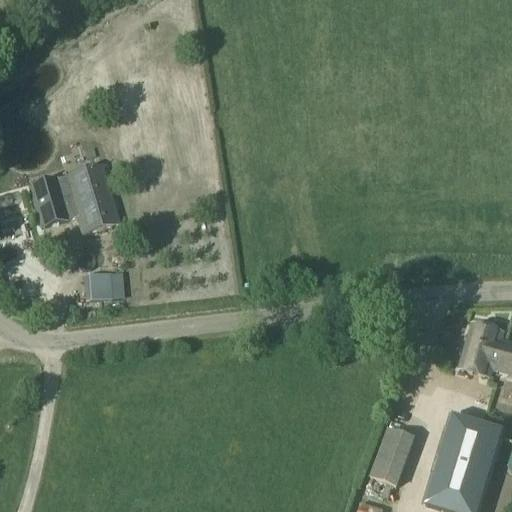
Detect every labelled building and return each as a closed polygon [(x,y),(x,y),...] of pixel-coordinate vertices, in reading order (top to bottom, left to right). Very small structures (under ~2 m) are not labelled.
[(117,230),(101,172),(66,182),(67,182),(55,186),(55,185),(30,192),(41,233),(66,226),(66,225),(78,221),(83,240),(117,230)] [(77,282),(78,309),(105,308),(104,281),(77,282)] [(511,349),(500,346),(502,336),(471,327),(458,373),(489,382),(494,365),(511,370),(511,349)] [(454,429),(423,511),(479,511),(503,447),(454,429)] [(386,434),(369,483),(398,493),(415,443),(386,434)]
